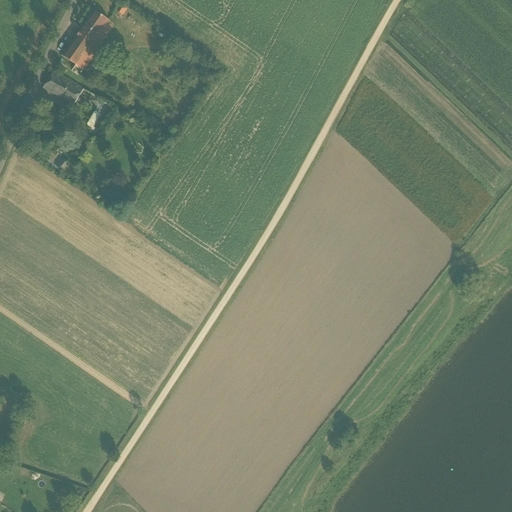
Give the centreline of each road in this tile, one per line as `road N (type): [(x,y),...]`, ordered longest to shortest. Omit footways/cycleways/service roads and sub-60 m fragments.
road 1 (track): [(397,0),(290,197),(86,511)]
road 2 (unclassified): [(0,168),(77,0)]
